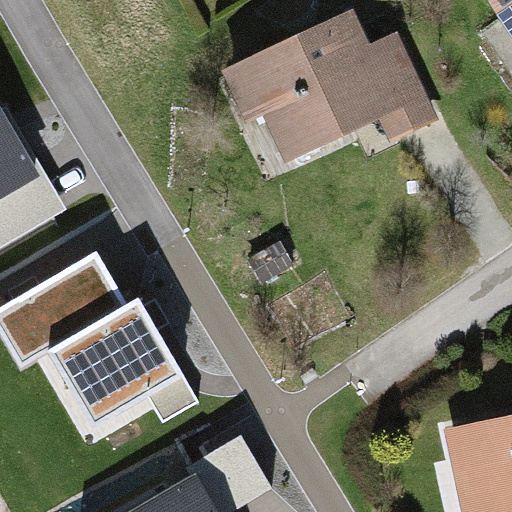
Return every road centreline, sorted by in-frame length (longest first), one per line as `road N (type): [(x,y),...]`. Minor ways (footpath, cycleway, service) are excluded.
road 1 (residential): [(32,0),(333,511)]
road 2 (residential): [(376,362),(511,265)]
